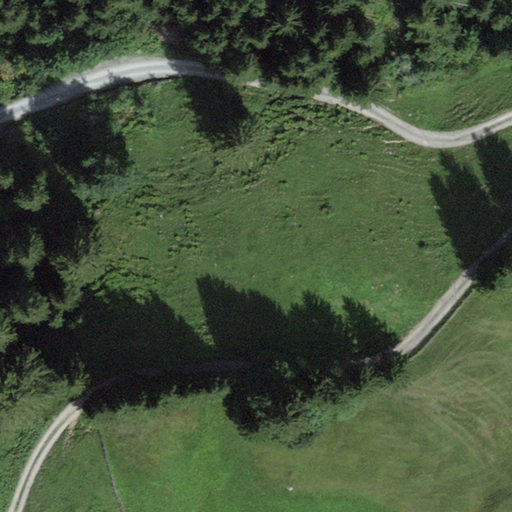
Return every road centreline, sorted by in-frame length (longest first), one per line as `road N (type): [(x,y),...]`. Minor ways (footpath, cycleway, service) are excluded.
road 1 (track): [(19,511),(53,439),(90,403),(154,378),(220,378),(294,391),(370,370),(407,350),(511,248)]
road 2 (track): [(511,111),(450,147),(431,146),(325,90),(126,64),(78,73),(0,116)]
